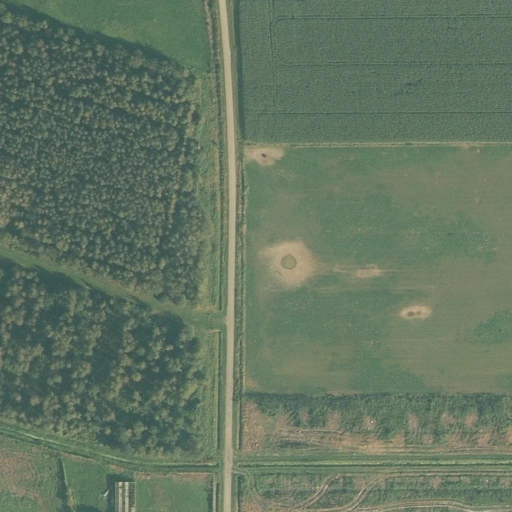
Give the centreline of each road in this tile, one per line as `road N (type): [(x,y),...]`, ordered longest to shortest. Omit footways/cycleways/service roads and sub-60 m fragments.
road 1 (unclassified): [(227,511),(231,154),(221,0)]
road 2 (track): [(230,322),(0,251)]
